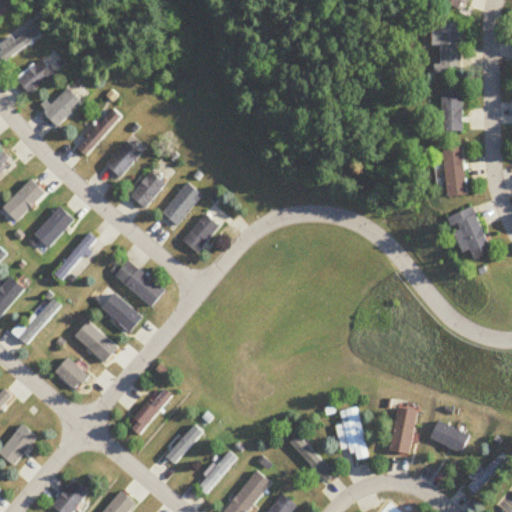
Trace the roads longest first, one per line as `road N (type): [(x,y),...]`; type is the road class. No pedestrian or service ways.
road 1 (residential): [(15,511),(199,292),(257,229),(284,217),(324,213),(365,227),(460,329),(511,340)]
road 2 (residential): [(0,103),(71,184),(199,292)]
road 3 (residential): [(0,357),(183,511)]
road 4 (residential): [(511,226),(495,179),(497,0)]
road 5 (residential): [(336,511),(371,488),(400,486),(446,511)]
